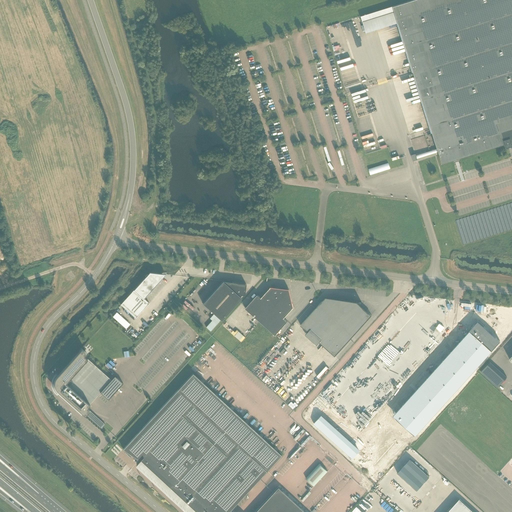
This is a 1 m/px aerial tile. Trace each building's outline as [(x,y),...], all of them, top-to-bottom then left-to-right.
[(252,0),(263,21),(329,0),(252,0)] [(511,0),(412,0),(393,6),(398,22),(414,72),(438,149),(416,155),(416,154),(412,155),(413,160),(417,159),(417,158),(438,151),(442,163),(453,160),(453,163),(459,161),(458,158),(506,143),(507,147),(511,145),(511,141),(511,0)] [(370,175),(390,169),(389,164),(368,169),(370,175)] [(144,298),(166,274),(150,272),(148,274),(147,274),(145,276),(146,276),(120,305),(136,318),(149,303),(144,298)] [(242,295),(245,295),(246,284),(223,281),(203,303),(221,320),(241,298),(240,297),(242,295)] [(261,298),(257,295),(245,308),(275,335),(287,322),(283,318),(293,308),(289,289),(270,287),(261,298)] [(319,342),(335,356),(371,316),(356,302),(361,303),(361,302),(325,297),(300,325),(308,332),(305,335),(317,345),(319,342)] [(478,321),(469,330),(473,334),(396,419),(415,435),(500,341),(478,321)] [(127,330),(129,327),(123,322),(121,324),(127,330)] [(240,332),(235,337),(242,343),(246,338),(240,332)] [(82,348),(57,375),(55,378),(54,381),(53,383),(54,385),(56,388),(58,390),(85,415),(89,410),(87,407),(100,392),(108,399),(123,383),(115,376),(111,380),(84,355),(87,352),(82,348)] [(266,442),(193,374),(123,449),(139,461),(137,464),(137,463),(167,491),(189,511),(201,511),(204,510),(205,510),(266,442)] [(495,385),(497,387),(506,377),(504,374),(495,385)] [(266,442),(205,510),(206,511),(228,511),(281,455),(266,442)] [(314,486),(328,472),(319,464),(306,478),(314,486)] [(290,511),(297,504),(279,487),(255,511),(290,511)] [(474,511),(463,502),(454,511),(474,511)]
